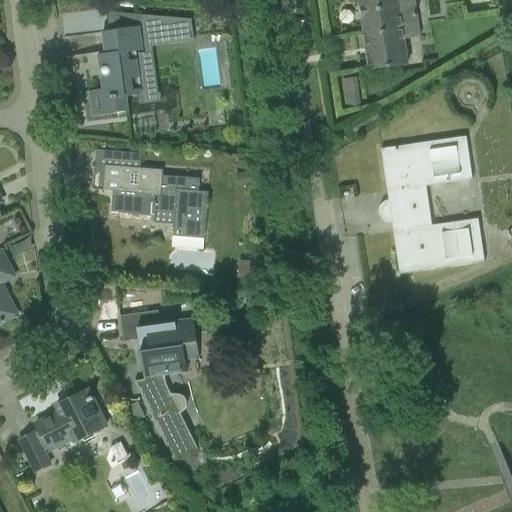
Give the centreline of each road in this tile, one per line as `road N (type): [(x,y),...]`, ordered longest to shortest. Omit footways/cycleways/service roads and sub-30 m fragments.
road 1 (unclassified): [(284,0),(334,296)]
road 2 (residential): [(35,123),(55,306),(36,355),(0,372)]
road 3 (residential): [(20,0),(35,123)]
